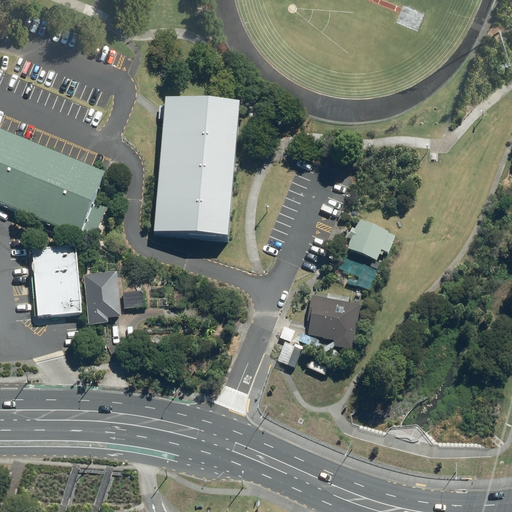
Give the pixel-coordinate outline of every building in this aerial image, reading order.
[(239,111),(165,104),(153,238),(228,245),(239,111)] [(0,208),(75,238),(89,244),(93,235),(96,236),(106,212),(92,206),(105,176),(0,133),(0,208)] [(397,238),(359,222),(346,253),(375,264),(376,264),(381,253),(389,256),(397,238)] [(76,249),(31,253),(34,288),(31,289),(34,320),(37,320),(37,321),(82,317),(76,249)] [(379,273),(365,266),(355,288),(369,294),(379,273)] [(118,272),(85,274),(90,325),(109,323),(109,319),(122,318),(118,272)] [(139,293),(123,294),(124,311),(140,310),(139,293)] [(360,307),(312,298),(305,337),(333,342),(332,349),(352,352),(360,307)] [(294,371),(302,352),(294,349),(287,368),(294,371)]
